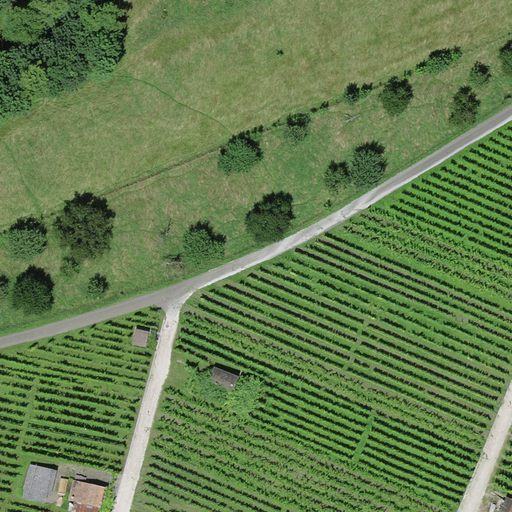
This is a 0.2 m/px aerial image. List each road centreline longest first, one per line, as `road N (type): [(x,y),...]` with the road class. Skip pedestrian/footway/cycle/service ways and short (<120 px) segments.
road 1 (track): [(0,339),(181,289),(310,234),(511,119)]
road 2 (track): [(123,511),(181,289)]
